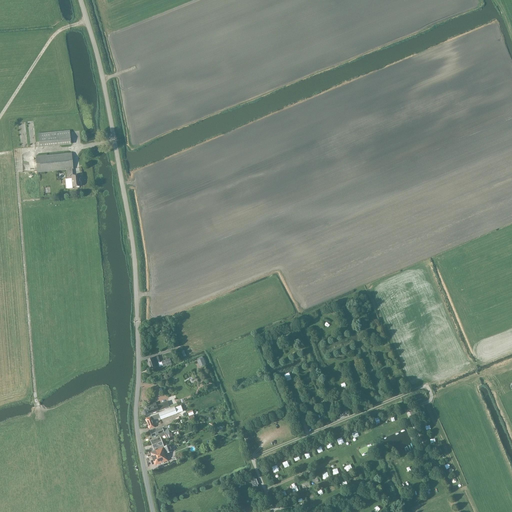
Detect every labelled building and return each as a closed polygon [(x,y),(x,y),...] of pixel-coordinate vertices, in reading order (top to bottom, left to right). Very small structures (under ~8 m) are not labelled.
[(38,134),(39,147),(71,144),(70,131),(38,134)] [(66,170),(72,169),(73,169),(72,153),(35,157),(37,173),(66,170)] [(73,176),(72,169),(66,170),(67,179),(66,179),(66,189),(73,188),(73,187),(80,187),(79,175),(73,176)] [(157,362),(160,361),(158,356),(146,360),(149,369),(159,366),(157,362)] [(203,358),(197,360),(200,366),(205,364),(203,358)] [(163,367),(171,364),(169,359),(161,362),(163,367)] [(167,402),(164,403),(156,406),(155,403),(146,406),(147,409),(144,410),(145,412),(144,412),(145,415),(146,415),(146,416),(169,407),(167,402)] [(161,419),(177,414),(175,408),(146,418),(150,429),(155,427),(152,420),(160,418),(161,419)] [(336,415),(337,418),(336,419),(337,420),(349,416),(348,414),(347,411),(336,415)] [(152,437),(159,434),(160,437),(169,433),(167,426),(150,432),(152,437)] [(170,433),(169,433),(160,437),(151,441),(154,450),(163,446),(163,445),(164,445),(163,442),(162,443),(161,441),(172,437),(170,433)] [(165,454),(172,452),(170,445),(150,453),(152,456),(151,457),(155,466),(168,461),(165,454)] [(256,480),(251,482),(252,486),(254,489),(259,487),(256,480)]
